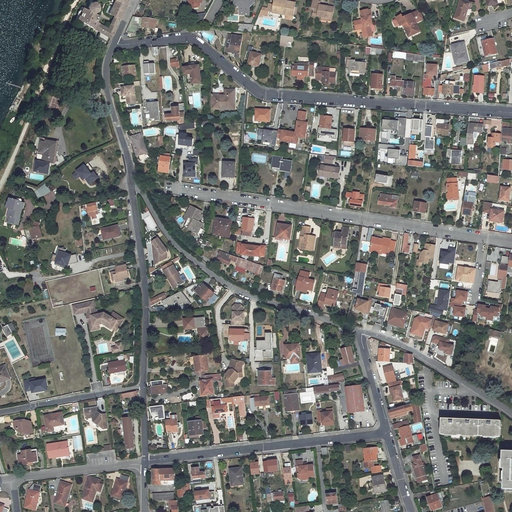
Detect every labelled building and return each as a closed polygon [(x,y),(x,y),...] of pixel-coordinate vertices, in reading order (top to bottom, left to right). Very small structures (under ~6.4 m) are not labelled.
[(98,17),(92,14),(96,13),(98,9),(96,5),(93,3),(89,5),(87,8),(82,6),(75,19),(85,25),(111,39),(116,27),(114,26),(117,18),(120,19),(128,0),(114,0),(115,0),(109,14),(114,17),(111,24),(110,24),(108,29),(96,23),(98,17)] [(254,0),(235,0),(235,7),(240,7),(244,7),(243,15),(249,15),(250,7),(252,5),(252,2),(255,2),(254,0)] [(295,5),(285,4),(285,1),(277,0),(274,0),(274,5),(272,13),(286,15),(293,17),(295,5)] [(326,18),(326,20),(332,21),(333,8),(320,5),(320,2),(313,0),(312,8),(314,8),(313,16),(321,17),(326,18)] [(462,0),(460,0),(455,18),(464,21),(468,9),(470,9),(472,3),(462,0)] [(272,13),(274,5),(269,4),(268,9),(262,8),(259,16),(262,17),(262,15),(267,16),(267,15),(262,14),(262,11),(268,12),(272,13)] [(373,25),(371,16),(370,16),(368,10),(361,12),(363,18),(362,19),(362,20),(354,22),(356,30),(362,29),(363,33),(365,32),(366,37),(372,36),(371,32),(375,31),(374,26),(373,25)] [(424,19),(420,10),(412,13),(404,17),(402,14),(397,16),(401,24),(403,23),(407,33),(416,29),(413,23),(416,22),(424,19)] [(197,15),(193,25),(201,26),(207,14),(197,15)] [(133,16),(126,32),(135,34),(143,18),(133,16)] [(144,18),(142,27),(154,29),(155,19),(144,18)] [(408,35),(420,31),(418,28),(416,22),(413,23),(416,29),(407,33),(408,35)] [(254,25),(226,23),(225,29),(252,33),(252,29),(254,25)] [(227,43),(226,51),(236,52),(240,53),(242,37),(232,36),(231,44),(227,43)] [(281,36),(280,44),(287,45),(288,42),(293,42),(293,38),(281,36)] [(494,39),(482,42),(486,56),(497,54),(494,39)] [(465,42),(451,45),(455,64),(469,61),(467,52),(465,42)] [(251,53),(249,64),(259,67),(262,55),(251,53)] [(406,53),(406,59),(413,60),(413,63),(418,63),(418,61),(424,61),(424,56),(406,53)] [(355,60),(351,60),(351,57),(347,57),(347,66),(350,67),(350,71),(360,71),(360,74),(365,74),(366,63),(355,62),(355,60)] [(511,59),(490,64),(492,69),(497,68),(501,67),(510,65),(510,61),(511,59)] [(309,67),(308,67),(308,64),(299,63),(299,64),(299,67),(294,66),(293,66),(292,76),(298,76),(298,79),(304,79),(304,76),(309,77),(309,76),(313,76),(314,68),(309,68),(309,67)] [(154,64),(144,65),(144,73),(155,72),(154,64)] [(135,66),(123,67),(124,76),(136,75),(135,66)] [(195,66),(184,68),(184,75),(186,75),(187,84),(202,83),(199,66),(195,66)] [(317,67),(316,80),(323,80),(323,82),(329,83),(335,83),(336,73),(329,73),(330,68),(317,67)] [(373,74),(372,88),(376,88),(379,88),(379,90),(382,90),(383,75),(379,75),(373,74)] [(476,90),(476,92),(483,93),(484,77),(476,76),(474,90),(476,90)] [(397,87),(397,89),(401,89),(401,87),(404,87),(404,82),(401,82),(401,79),(395,79),(396,77),(391,77),(391,86),(397,87)] [(424,78),(423,88),(425,88),(424,95),(434,95),(434,88),(431,88),(431,84),(430,84),(431,78),(424,78)] [(455,86),(450,85),(450,81),(446,81),(446,83),(446,85),(444,85),(443,93),(459,94),(459,86),(455,86)] [(404,82),(404,87),(403,94),(409,95),(409,91),(414,91),(415,82),(404,82)] [(127,104),(136,103),(134,86),(122,87),(122,96),(126,95),(127,104)] [(213,96),(213,109),(235,109),(235,91),(229,91),(229,96),(226,96),(213,96)] [(52,98),(50,109),(57,111),(60,99),(52,98)] [(256,116),(255,121),(269,122),(269,110),(263,110),(263,111),(256,111),(256,115),(252,114),(252,116),(256,116)] [(296,133),(278,130),(277,137),(281,138),(280,141),(298,144),(299,137),(305,138),(308,123),(305,122),(306,112),(299,111),(296,133)] [(321,116),(319,131),(328,133),(329,129),(330,129),(332,117),(321,116)] [(436,126),(435,136),(437,136),(437,134),(442,134),(442,135),(448,136),(449,125),(443,124),(444,120),(436,120),(436,126)] [(468,128),(467,139),(467,144),(472,144),(473,130),(477,130),(478,124),(472,123),(472,128),(468,128)] [(426,125),(425,137),(430,137),(435,137),(435,136),(436,126),(426,125)] [(507,141),(507,143),(511,144),(511,137),(511,135),(511,128),(503,128),(502,141),(507,141)] [(141,129),(131,130),(133,136),(132,136),(135,144),(133,144),(137,157),(148,153),(141,129)] [(344,129),(343,145),(353,146),(353,142),(354,142),(355,130),(344,129)] [(360,129),(359,140),(375,141),(375,131),(370,130),(360,129)] [(181,136),(180,145),(184,145),(184,149),(188,150),(188,146),(192,146),(193,141),(193,139),(188,139),(188,137),(187,137),(187,134),(181,134),(181,136)] [(488,138),(488,147),(494,148),(495,142),(500,143),(501,134),(492,134),(491,138),(488,138)] [(387,136),(386,143),(389,143),(390,143),(403,144),(403,136),(391,135),(391,137),(387,136)] [(42,140),(40,153),(44,154),(43,163),(53,165),(55,152),(57,152),(58,143),(42,140)] [(4,141),(0,147),(0,158),(1,159),(11,146),(4,141)] [(408,166),(409,165),(423,167),(423,162),(414,161),(415,146),(409,146),(408,166)] [(451,151),(451,159),(450,163),(461,163),(462,151),(451,150),(451,151)] [(171,158),(170,158),(170,154),(162,153),(159,171),(169,173),(171,158)] [(291,161),(282,160),(283,157),(273,156),(272,167),(280,169),(280,171),(289,173),(291,161)] [(325,156),(324,162),(333,164),(334,157),(331,156),(325,156)] [(433,163),(428,162),(428,159),(423,159),(423,162),(423,167),(433,168),(433,163)] [(224,162),(224,172),(224,177),(234,177),(235,163),(224,162)] [(321,165),(320,175),(338,178),(340,169),(321,165)] [(377,175),(376,182),(387,184),(388,177),(377,175)] [(456,178),(447,179),(448,184),(447,184),(447,189),(449,189),(449,193),(448,193),(448,200),(459,199),(458,183),(457,183),(456,178)] [(45,184),(37,190),(43,197),(51,191),(45,184)] [(501,187),(500,200),(509,201),(511,188),(501,187)] [(347,188),(346,193),(346,197),(347,197),(346,203),(350,204),(350,205),(361,207),(364,191),(359,190),(359,189),(354,188),(353,189),(347,188)] [(21,213),(19,213),(20,210),(22,211),(22,208),(23,209),(24,203),(19,202),(21,194),(15,191),(12,195),(10,198),(9,203),(8,203),(4,217),(6,217),(3,225),(12,228),(13,223),(18,224),(21,213)] [(379,198),(378,204),(390,206),(390,207),(395,208),(396,201),(393,200),(393,199),(392,199),(392,196),(381,195),(380,198),(379,198)] [(463,202),(461,214),(471,215),(472,211),(474,211),(474,208),(473,208),(473,203),(475,204),(475,201),(468,200),(467,202),(463,202)] [(418,212),(418,213),(425,214),(426,204),(415,202),(413,211),(418,212)] [(491,213),(490,221),(495,222),(495,220),(502,221),(504,211),(492,209),(492,204),(484,203),(482,212),(491,213)] [(96,206),(88,207),(90,217),(92,216),(93,220),(97,219),(96,215),(98,215),(96,206)] [(201,223),(197,222),(200,218),(199,218),(198,217),(199,214),(201,211),(191,206),(186,215),(189,217),(185,225),(190,228),(190,229),(197,233),(201,223)] [(254,219),(251,218),(251,215),(248,215),(248,218),(243,217),(241,229),(235,228),(234,234),(241,235),(248,236),(249,230),(252,230),(254,219)] [(216,221),(214,234),(229,236),(231,221),(221,220),(221,221),(216,221)] [(278,224),(276,238),(289,240),(292,226),(278,224)] [(118,226),(102,229),(104,239),(109,238),(109,239),(120,236),(118,226)] [(314,241),(313,241),(313,236),(309,235),(310,227),(303,226),(299,248),(313,251),(314,241)] [(39,227),(29,229),(33,240),(42,237),(39,227)] [(29,228),(24,229),(27,241),(33,240),(29,229),(29,228)] [(346,246),(349,229),(343,228),(342,234),(336,233),(334,247),(341,248),(341,245),(346,246)] [(152,244),(154,265),(163,260),(163,258),(163,254),(165,252),(166,251),(154,236),(151,238),(151,241),(152,242),(153,243),(152,244)] [(372,238),(370,250),(381,252),(381,250),(389,252),(393,253),(396,242),(391,241),(391,239),(383,238),(383,239),(372,238)] [(250,255),(251,245),(248,245),(243,244),(243,243),(238,242),(236,252),(241,253),(241,254),(250,255)] [(429,257),(433,257),(435,246),(425,244),(424,252),(423,252),(421,253),(419,260),(421,262),(422,263),(426,263),(428,261),(429,257)] [(264,256),(265,246),(260,245),(260,246),(255,246),(251,245),(250,255),(259,257),(259,255),(264,256)] [(448,247),(447,252),(440,251),(438,263),(453,266),(456,248),(448,247)] [(195,250),(193,253),(196,255),(201,258),(203,255),(195,250)] [(221,254),(218,260),(228,265),(231,260),(236,263),(238,258),(231,256),(231,255),(219,251),(218,253),(221,254)] [(53,252),(38,256),(40,264),(48,262),(55,260),(53,252)] [(263,266),(244,259),(240,258),(237,266),(241,267),(243,268),(260,274),(263,266)] [(62,272),(61,267),(62,266),(61,264),(60,264),(60,263),(55,264),(55,260),(48,262),(50,275),(62,272)] [(124,280),(123,278),(129,277),(126,265),(116,267),(116,271),(111,273),(113,282),(116,281),(116,282),(124,280)] [(503,280),(502,288),(505,288),(507,272),(508,266),(504,266),(502,265),(500,265),(498,279),(503,280)] [(173,266),(164,271),(173,288),(183,282),(177,272),(173,266)] [(458,269),(456,281),(473,283),(475,269),(469,268),(469,271),(458,269)] [(315,281),(308,279),(310,273),(301,271),(298,280),(296,287),(296,289),(301,291),(302,288),(308,289),(312,291),(315,281)] [(357,280),(357,283),(359,283),(358,290),(352,289),(352,292),(363,295),(364,287),(366,273),(360,272),(359,280),(357,280)] [(285,282),(281,280),(282,276),(276,274),(272,288),(282,291),(285,282)] [(197,283),(186,288),(192,296),(196,292),(208,302),(214,294),(205,287),(206,286),(202,283),(201,285),(197,283)] [(258,284),(255,291),(264,294),(266,287),(258,284)] [(321,293),(317,308),(321,309),(323,303),(332,305),(333,300),(336,301),(338,292),(328,289),(327,295),(321,293)] [(396,290),(394,304),(400,305),(402,290),(396,290)] [(182,291),(161,301),(165,308),(177,302),(178,306),(184,303),(185,306),(189,304),(182,291)] [(383,292),(381,299),(390,302),(393,295),(383,292)] [(164,294),(151,300),(152,304),(166,297),(164,294)] [(214,294),(208,302),(211,304),(217,297),(214,294)] [(367,301),(357,299),(355,308),(360,310),(368,312),(373,298),(368,297),(367,301)] [(118,328),(124,319),(114,312),(111,317),(105,313),(98,314),(96,309),(95,310),(93,301),(73,306),(75,314),(87,312),(88,317),(90,317),(90,320),(89,320),(89,321),(90,326),(99,325),(103,324),(112,329),(114,325),(118,328)] [(375,303),(371,316),(384,320),(388,307),(375,303)] [(243,307),(240,305),(235,305),(232,307),(232,315),(233,315),(233,312),(234,312),(234,307),(243,307)] [(431,305),(429,310),(442,314),(443,309),(436,308),(436,306),(431,305)] [(449,306),(447,318),(457,319),(459,307),(449,306)] [(231,320),(231,325),(244,325),(244,312),(243,312),(243,307),(234,307),(234,312),(233,312),(233,315),(233,320),(231,320)] [(404,323),(406,314),(401,313),(402,311),(391,308),(387,323),(392,325),(393,323),(398,325),(404,323)] [(424,327),(425,326),(429,327),(431,320),(419,316),(415,318),(410,333),(422,336),(424,327)] [(446,334),(448,324),(436,321),(437,317),(433,316),(431,320),(429,327),(434,328),(433,330),(446,334)] [(204,317),(183,319),(184,330),(191,329),(191,326),(197,325),(198,328),(199,340),(210,339),(209,327),(206,328),(206,326),(205,326),(204,317)] [(8,325),(3,328),(8,337),(13,334),(8,325)] [(230,329),(230,340),(244,341),(249,341),(249,335),(244,335),(244,330),(230,329)] [(263,360),(263,357),(271,357),(271,333),(265,333),(265,341),(256,341),(256,360),(263,360)] [(449,344),(450,339),(433,335),(431,343),(438,345),(437,350),(444,352),(443,354),(451,356),(454,345),(449,344)] [(299,363),(299,357),(300,357),(299,344),(285,346),(286,359),(287,359),(287,364),(299,363)] [(350,347),(341,349),(344,360),(345,365),(354,362),(350,347)] [(380,349),(380,362),(389,362),(390,350),(380,349)] [(320,354),(307,355),(308,373),(322,372),(320,354)] [(405,354),(405,363),(414,364),(413,355),(405,354)] [(206,355),(196,357),(197,363),(195,363),(195,372),(196,372),(197,376),(201,376),(204,375),(204,371),(208,370),(206,355)] [(243,364),(244,362),(232,359),(230,367),(231,368),(232,369),(229,369),(225,375),(225,376),(227,378),(225,379),(226,387),(234,387),(233,383),(238,377),(238,374),(242,373),(241,368),(242,364),(243,364)] [(125,360),(108,363),(110,374),(127,371),(125,360)] [(5,366),(0,367),(0,382),(10,379),(5,366)] [(392,366),(383,368),(388,384),(401,380),(400,375),(395,377),(392,366)] [(271,372),(258,372),(259,385),(275,385),(275,379),(273,379),(273,376),(271,376),(271,372)] [(329,386),(314,388),(314,393),(339,391),(338,383),(340,382),(342,397),(346,397),(345,387),(344,381),(342,373),(333,376),(328,377),(329,386)] [(204,375),(201,376),(201,381),(200,381),(202,395),(203,395),(203,396),(207,396),(207,394),(213,394),(212,381),(222,380),(221,374),(204,375)] [(26,395),(48,391),(45,378),(24,382),(26,395)] [(390,389),(391,389),(392,393),(391,393),(393,401),(403,398),(400,386),(402,385),(401,380),(388,384),(390,389)] [(162,385),(152,387),(153,394),(165,393),(164,393),(167,392),(166,385),(164,385),(164,384),(162,384),(162,385)] [(361,385),(345,387),(346,397),(347,403),(348,412),(348,413),(364,411),(361,385)] [(292,410),(291,408),(294,408),(295,409),(295,411),(299,410),(297,394),(284,395),(286,410),(292,410)] [(244,396),(233,397),(233,402),(233,403),(239,402),(239,404),(240,409),(245,409),(244,396)] [(269,396),(255,398),(256,406),(270,404),(269,396)] [(221,398),(210,400),(211,407),(213,406),(213,410),(227,408),(227,405),(222,405),(221,398)] [(419,402),(412,404),(414,410),(413,410),(416,424),(422,422),(419,402)] [(412,404),(389,411),(390,416),(395,415),(413,410),(414,410),(412,404)] [(163,405),(150,407),(151,412),(155,411),(156,411),(159,413),(159,415),(159,419),(160,419),(165,418),(163,405)] [(94,421),(101,427),(103,426),(104,429),(109,428),(107,414),(102,414),(98,411),(97,407),(85,408),(86,418),(93,417),(94,421)] [(227,408),(213,410),(214,418),(218,417),(218,412),(227,411),(227,408)] [(321,410),(316,411),(318,423),(322,422),(333,421),(331,409),(327,410),(327,413),(321,413),(321,410)] [(54,431),(53,426),(64,425),(62,413),(45,416),(47,432),(54,431)] [(305,413),(302,413),(302,416),(300,416),(302,425),(312,424),(311,415),(306,415),(305,413)] [(132,418),(123,418),(124,424),(121,425),(122,435),(125,435),(127,450),(134,449),(132,418)] [(458,434),(458,435),(462,435),(462,434),(476,434),(476,436),(483,436),(483,435),(497,435),(497,436),(500,437),(501,421),(489,420),(489,422),(484,422),(484,420),(476,420),(476,421),(471,421),(471,419),(451,419),(451,421),(446,420),(446,418),(442,418),(441,434),(445,434),(445,433),(458,434)] [(176,419),(165,420),(165,421),(166,431),(171,430),(171,434),(178,433),(176,419)] [(24,420),(14,422),(15,429),(19,428),(20,432),(22,432),(23,435),(33,433),(31,422),(24,423),(24,420)] [(199,437),(198,434),(203,433),(201,421),(196,422),(189,423),(191,438),(199,437)] [(409,426),(404,427),(402,422),(393,425),(394,430),(399,428),(402,439),(412,436),(409,426)] [(68,442),(48,445),(49,457),(58,455),(58,457),(69,455),(68,442)] [(374,460),(373,454),(376,453),(378,453),(377,448),(364,449),(365,461),(364,461),(365,468),(373,466),(373,460),(374,460)] [(29,464),(29,462),(38,461),(36,453),(32,453),(32,450),(22,451),(23,455),(18,455),(20,465),(29,464)] [(503,463),(503,468),(505,468),(504,476),(506,476),(506,480),(504,480),(504,489),(511,489),(511,451),(503,451),(503,460),(505,460),(504,463),(503,463)] [(415,463),(412,464),(416,477),(418,482),(428,479),(426,475),(427,474),(424,465),(423,465),(420,455),(413,458),(415,463)] [(314,476),(313,465),(307,466),(303,466),(303,464),(303,461),(296,461),(297,467),(299,467),(300,473),(297,474),(298,477),(301,480),(308,479),(308,477),(314,476)] [(254,463),(250,464),(251,474),(259,473),(258,463),(254,463)] [(293,483),(291,467),(290,467),(286,468),(283,468),(285,484),(293,483)] [(198,468),(193,469),(194,479),(198,479),(198,483),(206,482),(205,472),(199,473),(198,468)] [(241,468),(229,469),(230,478),(232,477),(233,486),(238,485),(243,484),(241,468)] [(160,484),(160,479),(176,479),(175,469),(152,469),(153,485),(160,485),(160,484)] [(122,475),(120,480),(117,479),(112,496),(122,499),(129,477),(122,475)] [(384,491),(383,483),(385,483),(383,476),(373,477),(375,493),(384,491)] [(89,477),(82,498),(93,502),(96,490),(100,492),(102,485),(99,484),(95,483),(96,479),(89,477)] [(487,480),(479,482),(485,501),(492,499),(487,480)] [(61,482),(54,503),(65,506),(71,485),(61,482)] [(182,490),(177,490),(178,497),(191,495),(189,483),(181,484),(182,490)] [(29,490),(25,507),(35,510),(41,486),(34,484),(32,489),(30,489),(30,490),(29,490)] [(283,492),(274,493),(274,494),(273,494),(274,498),(275,498),(275,500),(280,500),(280,502),(284,501),(283,492)] [(173,493),(152,494),(153,501),(169,501),(173,500),(173,493)] [(336,493),(326,494),(328,504),(338,503),(336,493)] [(441,493),(427,498),(432,511),(442,507),(440,500),(443,499),(441,493)] [(485,501),(460,507),(461,511),(468,511),(470,511),(469,511),(477,511),(484,510),(484,511),(486,510),(486,511),(495,511),(492,499),(485,501)] [(178,511),(178,500),(173,500),(169,501),(169,508),(172,508),(172,511),(178,511)] [(387,501),(380,502),(381,511),(388,511),(390,511),(387,501)] [(0,511),(7,511),(9,509),(3,507),(4,505),(0,503),(0,511)]
